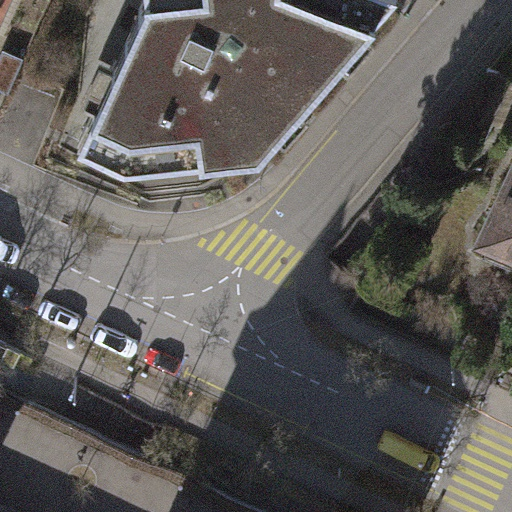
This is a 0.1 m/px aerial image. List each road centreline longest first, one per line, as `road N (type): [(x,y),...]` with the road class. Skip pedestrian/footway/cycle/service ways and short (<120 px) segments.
road 1 (residential): [(478,0),(196,326)]
road 2 (residential): [(196,326),(511,485)]
road 3 (residential): [(0,239),(196,326)]
